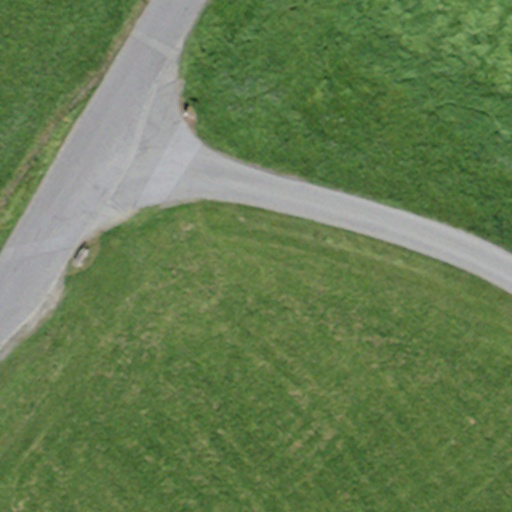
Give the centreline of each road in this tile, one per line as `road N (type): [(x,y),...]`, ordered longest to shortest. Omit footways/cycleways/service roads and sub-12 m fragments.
road 1 (residential): [(116,140),(444,240),(511,280)]
road 2 (unclassified): [(0,299),(116,140)]
road 3 (unclassified): [(116,140),(187,0)]
